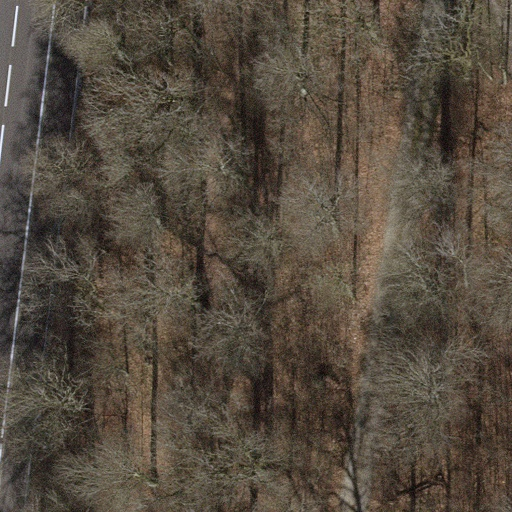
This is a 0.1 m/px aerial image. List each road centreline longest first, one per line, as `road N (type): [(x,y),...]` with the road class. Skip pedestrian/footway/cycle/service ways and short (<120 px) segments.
road 1 (track): [(438,0),(363,511)]
road 2 (primary): [(0,185),(21,0)]
